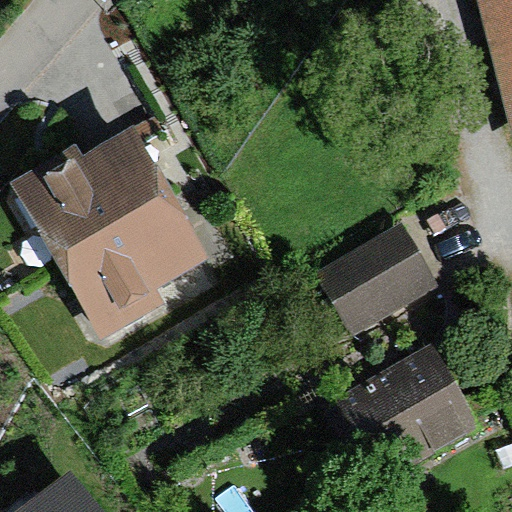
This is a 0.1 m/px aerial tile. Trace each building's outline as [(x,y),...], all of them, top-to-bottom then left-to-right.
[(511,0),(470,0),(511,154),(511,0)] [(15,203),(93,346),(214,280),(135,137),(15,203)] [(397,233),(316,280),(350,337),(430,290),(397,233)] [(430,349),(321,407),(365,488),(473,430),(456,398),(430,349)] [(39,511),(82,511),(68,492),(43,510),(39,511)]
